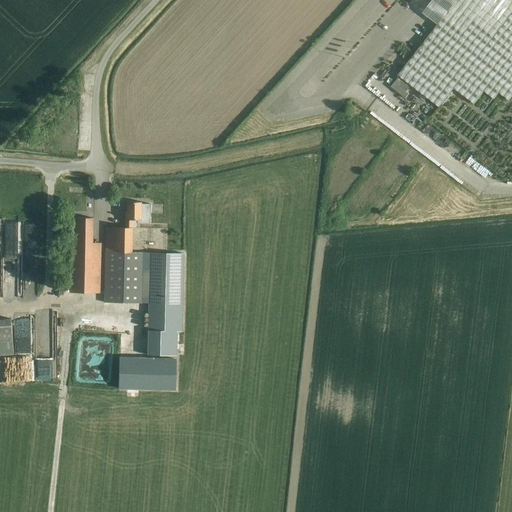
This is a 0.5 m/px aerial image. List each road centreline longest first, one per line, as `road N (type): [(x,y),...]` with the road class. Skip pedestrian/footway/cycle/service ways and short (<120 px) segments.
road 1 (unclassified): [(0,162),(100,164),(109,59),(160,0)]
road 2 (unknown): [(51,164),(49,298)]
road 3 (unknown): [(49,298),(128,311),(144,351)]
